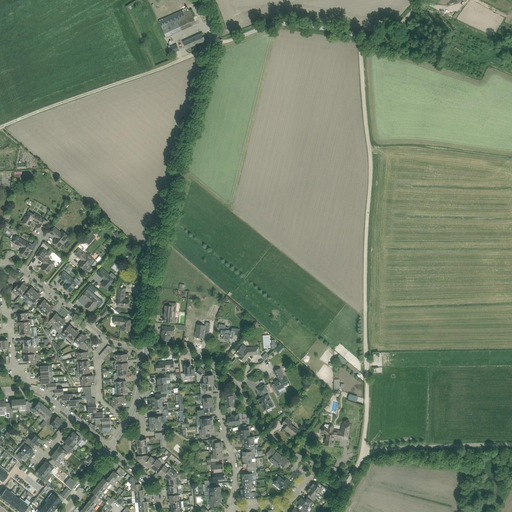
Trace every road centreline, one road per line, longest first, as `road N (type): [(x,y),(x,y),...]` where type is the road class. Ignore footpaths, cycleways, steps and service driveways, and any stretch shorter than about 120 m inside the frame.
road 1 (track): [(363,453),(371,154),(354,35),(288,22),(264,27),(0,136)]
road 2 (unclassified): [(150,279),(211,45),(199,0)]
road 3 (unclassified): [(363,453),(511,444)]
road 4 (residential): [(227,509),(233,459),(219,404),(230,375)]
road 5 (residential): [(107,340),(20,265),(0,262)]
